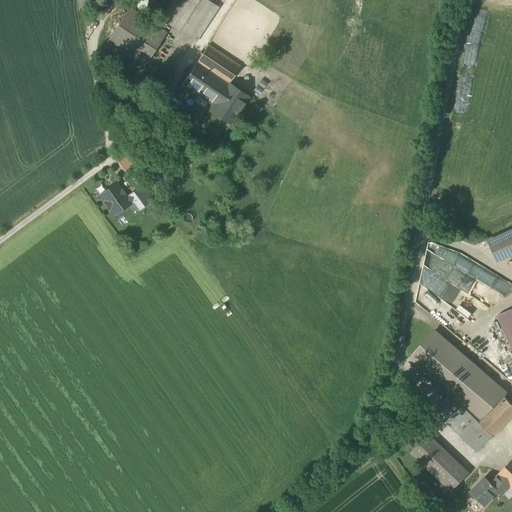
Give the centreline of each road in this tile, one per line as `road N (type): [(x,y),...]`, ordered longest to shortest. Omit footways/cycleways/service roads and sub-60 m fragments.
road 1 (unclassified): [(471,0),(382,435),(300,511)]
road 2 (unclassified): [(0,241),(113,157)]
